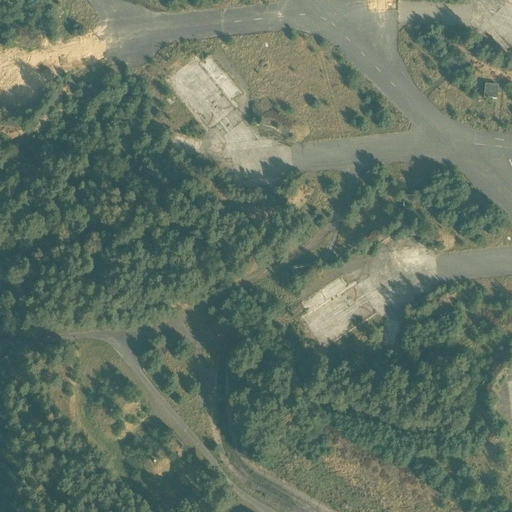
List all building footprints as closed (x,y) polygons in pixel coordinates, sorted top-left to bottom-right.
[(506,69),(511,68),(511,61),(508,61),(494,60),(478,48),(474,54),(477,58),(481,62),(485,64),(489,67),(493,68),(498,69),(502,69),(506,69)] [(450,74),(452,76),(460,69),(453,61),(445,69),(447,71),(450,74)] [(484,99),(496,100),(497,88),(485,86),(484,99)] [(25,119),(29,124),(31,123),(45,111),(53,97),(46,94),(41,106),(25,119)] [(262,203),(264,208),(266,208),(274,205),(283,200),(287,197),(290,194),(294,189),(296,187),(291,182),(280,196),(262,203)] [(354,205),(360,207),(363,197),(358,195),(354,205)] [(403,209),(413,209),(413,198),(403,198),(403,209)] [(292,269),(293,279),(317,274),(316,265),(292,269)] [(409,312),(411,319),(413,318),(423,313),(435,307),(441,299),(436,294),(428,305),(409,312)] [(141,403),(124,382),(93,407),(95,413),(98,421),(104,427),(109,428),(117,425),(141,403)] [(302,395),(307,400),(310,397),(310,396),(305,392),(302,395)] [(185,454),(167,433),(137,458),(139,464),(142,472),(148,478),(153,479),(161,476),(185,454)]
